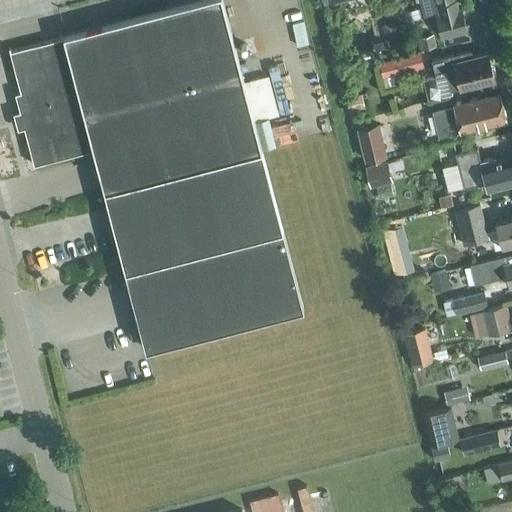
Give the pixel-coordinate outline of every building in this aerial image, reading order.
[(268,76),(243,82),(221,0),(200,0),(64,36),(64,38),(11,52),(10,48),(9,48),(20,92),(15,94),(34,166),(94,150),(146,349),(303,308),(254,121),(278,114),(268,76)] [(462,7),(458,8),(455,0),(418,0),(423,18),(435,15),(440,38),(467,32),(462,7)] [(472,56),(471,51),(433,60),(437,77),(447,75),(451,90),(494,80),(493,76),(495,74),(493,68),(491,67),(487,53),(472,56)] [(385,87),(399,83),(397,74),(423,68),(419,53),(380,63),(385,87)] [(460,132),(506,120),(500,93),(454,104),(454,106),(434,111),(439,136),(460,131),(460,132)] [(364,162),(387,157),(379,123),(356,128),(364,162)] [(511,157),(496,161),(495,158),(480,161),(481,166),(456,172),(456,170),(446,173),(450,191),(461,188),(461,189),(485,183),(487,190),(511,183),(511,157)] [(387,161),(365,166),(370,186),(391,181),(387,161)] [(511,218),(496,222),(498,230),(486,233),(479,204),(455,210),(464,245),(499,237),(501,246),(511,243),(511,218)] [(511,254),(470,265),(475,285),(506,277),(508,286),(511,284),(511,254)] [(408,257),(394,261),(397,275),(412,271),(408,257)] [(445,270),(429,274),(434,292),(450,288),(445,270)] [(457,314),(488,307),(484,292),(453,299),(457,314)] [(506,304),(483,310),(489,336),(508,331),(511,330),(511,317),(510,318),(506,304)] [(411,365),(433,360),(426,327),(403,333),(411,365)] [(481,370),(509,364),(505,350),(478,357),(481,370)] [(466,386),(443,391),(446,405),(469,400),(466,386)] [(432,446),(456,440),(452,424),(455,424),(451,406),(424,413),(432,446)] [(463,455),(500,446),(497,430),(459,439),(463,455)] [(501,481),(511,478),(511,460),(497,464),(501,481)] [(253,496),(254,511),(284,511),(282,493),(253,496)]
